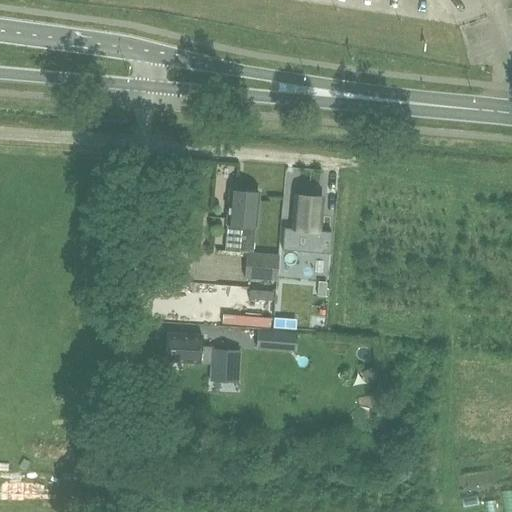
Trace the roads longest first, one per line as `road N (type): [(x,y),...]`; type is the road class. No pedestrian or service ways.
road 1 (tertiary): [(422,105),(206,64),(0,37)]
road 2 (tertiary): [(0,73),(422,105)]
road 3 (track): [(120,511),(145,146)]
road 4 (track): [(297,158),(511,192)]
road 5 (track): [(448,331),(442,456),(452,511)]
